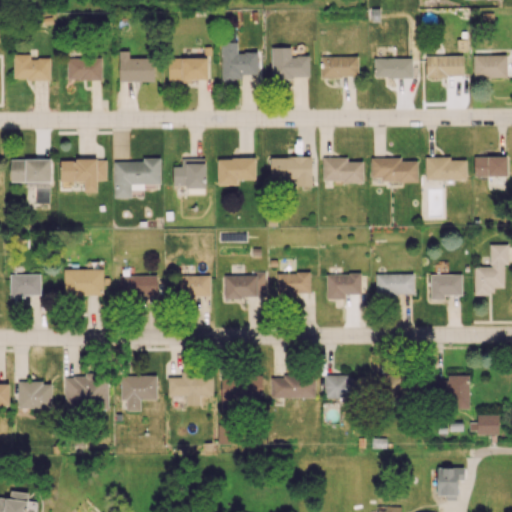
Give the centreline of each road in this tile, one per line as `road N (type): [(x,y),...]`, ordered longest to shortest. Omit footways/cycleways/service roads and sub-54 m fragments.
road 1 (residential): [(511,342),(0,339)]
road 2 (residential): [(511,120),(0,123)]
